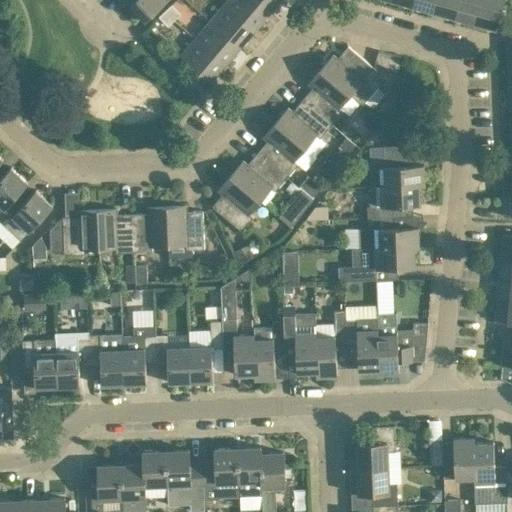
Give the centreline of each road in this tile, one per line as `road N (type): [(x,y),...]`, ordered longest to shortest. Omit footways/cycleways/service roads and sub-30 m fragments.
road 1 (residential): [(439,400),(460,153),(455,50),(323,15),(313,19),(187,163),(60,168),(0,118)]
road 2 (residential): [(325,404),(84,411),(37,460),(0,462)]
